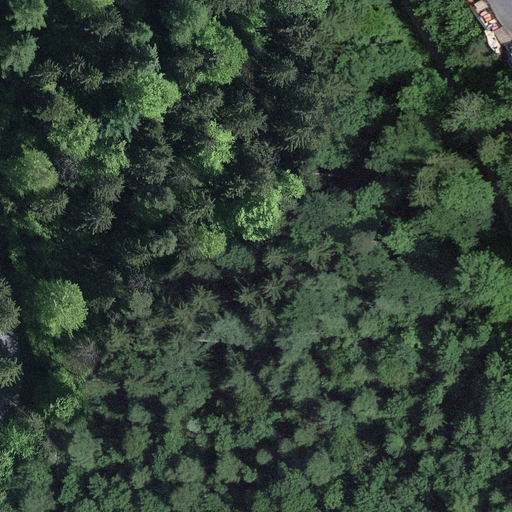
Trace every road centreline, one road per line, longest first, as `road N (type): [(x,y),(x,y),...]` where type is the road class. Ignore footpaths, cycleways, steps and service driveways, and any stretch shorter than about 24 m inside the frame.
road 1 (track): [(408,0),(424,23),(460,152),(511,229)]
road 2 (residential): [(0,385),(0,240)]
